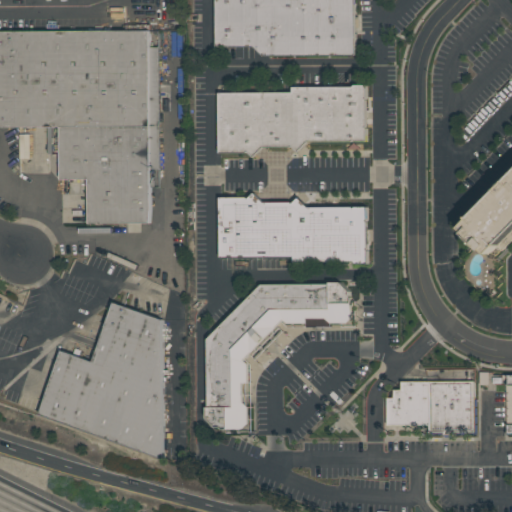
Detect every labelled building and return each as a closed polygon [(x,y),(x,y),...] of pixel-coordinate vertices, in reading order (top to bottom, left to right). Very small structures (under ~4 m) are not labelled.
[(216,0),(356,0),(356,55),(263,56),(254,47),(216,47),(216,0)] [(0,30),(150,30),(151,46),(159,46),(159,169),(150,170),(151,223),(88,223),(88,179),(60,179),(60,127),(0,127),(0,30)] [(367,141),(308,142),(298,152),(292,146),(292,147),(264,147),(254,157),(248,151),(247,152),(219,153),(219,92),(292,91),(292,86),(352,86),(354,84),(367,84),(367,97),(365,98),(367,100),(367,126),(366,127),(367,128),(367,141)] [(511,172),(465,215),(470,219),(460,228),(493,258),(511,237),(511,172)] [(220,197),(247,197),(248,198),(254,192),(264,202),(291,202),(292,203),(298,197),(308,207),(353,207),(354,207),(355,207),(367,206),(367,220),(366,221),(367,222),(368,248),(367,249),(368,250),(368,264),(355,264),(354,262),(293,262),(294,257),(220,258),(220,197)] [(242,429),(223,429),(221,428),(216,428),(206,419),(206,407),(208,407),(208,338),(262,284),(330,283),(330,282),(341,282),(350,291),(350,295),(352,297),(352,317),(346,323),(331,323),(331,326),(306,326),(306,323),(287,323),(283,320),(244,360),(248,363),(248,383),(243,383),(243,402),(248,407),(248,423),(242,429)] [(165,460),(38,414),(62,349),(93,361),(114,301),(164,319),(165,460)] [(429,425),(387,425),(387,424),(387,394),(394,394),(394,389),(401,389),(401,381),(475,381),(475,432),(473,432),(453,432),(453,434),(444,434),(444,432),(429,432),(429,425)]
